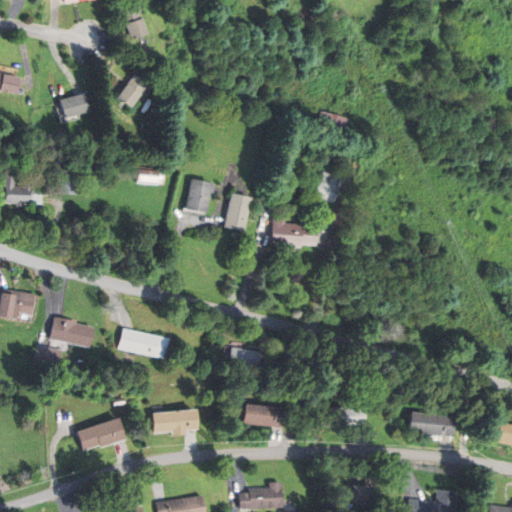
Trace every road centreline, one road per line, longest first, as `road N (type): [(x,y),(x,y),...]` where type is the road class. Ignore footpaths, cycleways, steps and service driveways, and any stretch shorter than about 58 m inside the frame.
road 1 (tertiary): [(0,248),(511,385)]
road 2 (residential): [(511,468),(400,452),(191,455),(0,509)]
